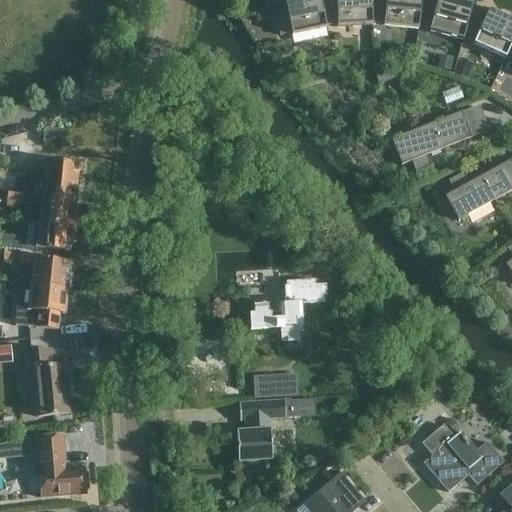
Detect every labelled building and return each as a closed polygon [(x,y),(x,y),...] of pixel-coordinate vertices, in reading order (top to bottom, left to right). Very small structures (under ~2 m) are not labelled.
[(325,26),(319,0),(287,0),(284,1),(284,4),(273,7),(279,36),(291,33),(291,36),(326,29),(325,26)] [(319,0),(325,26),(336,25),(336,27),(372,25),(372,23),(370,0),(319,0)] [(370,0),(372,23),(383,23),(383,26),(418,30),(418,27),(421,0),(370,0)] [(434,0),(421,0),(418,27),(429,29),(428,32),(462,41),(463,38),(471,10),(472,6),(449,0),(436,0),(437,0),(434,0)] [(471,10),(463,38),(474,42),(473,45),(505,59),(506,57),(511,43),(511,22),(487,12),(486,15),(471,10)] [(457,86),(439,93),(444,105),(462,98),(457,86)] [(460,113),(390,141),(401,166),(411,162),(415,173),(431,167),(426,156),(470,138),(460,113)] [(24,174),(21,195),(75,200),(78,175),(81,176),(82,162),(69,160),(68,163),(45,161),(43,182),(35,181),(36,175),(24,174)] [(457,221),(511,190),(511,165),(509,161),(468,184),(462,173),(448,181),(454,192),(444,197),(457,221)] [(75,200),(21,195),(7,193),(6,203),(36,206),(37,201),(41,201),(38,223),(75,227),(77,210),(74,210),(75,200)] [(0,237),(0,250),(4,251),(35,254),(35,249),(69,252),(70,243),(73,244),(75,227),(38,223),(24,222),(23,239),(23,240),(0,237)] [(4,251),(3,261),(33,264),(31,284),(69,289),(71,272),(67,272),(68,263),(34,259),(35,254),(4,251)] [(268,305),(253,306),(254,315),(249,315),(250,330),(280,329),(281,341),(286,341),(286,344),(298,343),(298,332),(303,332),(301,302),(309,301),(309,304),(324,303),(323,297),(326,297),(326,285),(315,286),(314,281),(286,283),(286,287),(283,287),(284,304),(278,304),(279,313),(268,314),(268,305)] [(16,306),(14,326),(57,330),(58,313),(62,314),(63,305),(64,305),(67,305),(69,289),(31,284),(29,308),(16,306)] [(10,347),(0,347),(0,363),(11,363),(10,347)] [(37,417),(69,414),(64,364),(52,365),(51,350),(23,352),(24,369),(32,368),(37,417)] [(277,394),(276,370),(252,371),(254,396),(277,394)] [(244,421),(245,433),(235,434),(237,462),(271,460),(269,420),(297,418),(296,401),(238,404),(239,421),(244,421)] [(478,486),(504,463),(487,443),(476,452),(459,433),(453,438),(443,426),(421,444),(432,457),(423,464),(448,493),(469,475),(478,486)] [(41,498),(85,495),(84,490),(88,489),(87,473),(83,473),(83,468),(65,470),(62,436),(36,439),(39,477),(35,477),(31,479),(29,482),(28,486),(29,490),(32,493),(37,494),(41,493),(41,498)] [(353,511),(365,503),(340,474),(304,504),(310,511),(353,511)] [(511,511),(511,486),(501,496),(510,507),(503,511),(511,511)]
